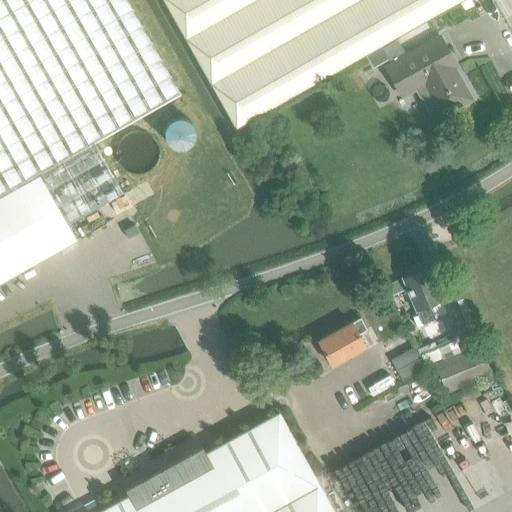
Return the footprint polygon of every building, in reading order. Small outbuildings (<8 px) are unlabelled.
[(0,0),(0,195),(94,143),(180,94),(127,0),(0,0)] [(163,0),(235,128),(365,55),(380,46),(463,0),(163,0)] [(440,36),(386,67),(402,96),(416,88),(425,103),(434,98),(444,115),(472,99),(449,58),(451,56),(440,36)] [(380,46),(365,55),(372,68),(388,60),(380,46)] [(94,143),(0,195),(0,283),(77,240),(67,223),(122,192),(94,143)] [(401,277),(384,285),(388,296),(406,289),(415,310),(416,310),(417,310),(423,324),(425,323),(435,319),(436,319),(429,304),(432,303),(442,299),(435,281),(428,266),(425,267),(421,266),(415,268),(415,269),(414,272),(409,274),(401,277)] [(358,334),(366,329),(360,317),(318,340),(331,365),(365,347),(358,334)] [(433,362),(436,369),(445,392),(491,374),(478,344),(433,362)] [(402,381),(424,369),(426,368),(414,347),(390,360),(402,381)] [(202,446),(125,488),(129,495),(98,511),(333,511),(279,413),(206,453),(202,446)]
